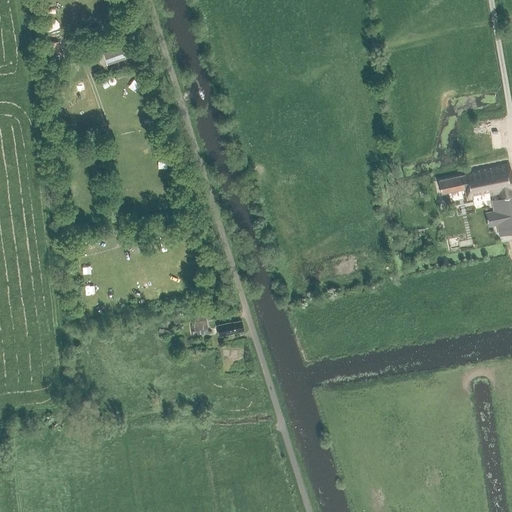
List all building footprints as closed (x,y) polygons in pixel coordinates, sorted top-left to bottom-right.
[(48,43),(49,55),(57,54),(56,42),(48,43)] [(127,47),(118,50),(122,60),(131,57),(127,47)] [(112,61),(113,63),(122,60),(118,50),(109,53),(110,56),(106,57),(108,62),(112,61)] [(511,233),(511,178),(509,163),(463,172),(464,175),(438,181),(441,194),(464,189),(467,201),(473,200),(472,195),(491,191),(492,196),(497,195),(498,197),(499,197),(499,199),(491,200),(499,236),(511,233)] [(208,333),(205,316),(199,317),(199,316),(192,317),(193,324),(191,325),(192,329),(194,329),(194,331),(191,332),(192,336),(208,333)] [(233,333),(244,330),(241,321),(233,322),(218,325),(220,336),(233,333)]
